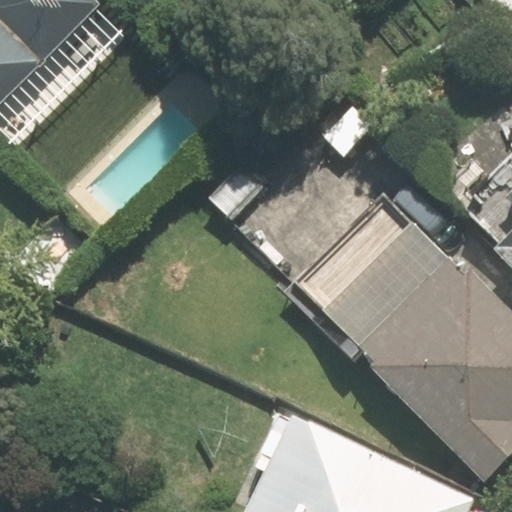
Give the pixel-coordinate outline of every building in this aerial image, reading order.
[(116,0),(0,0),(0,156),(141,26),(116,0)] [(511,0),(476,0),(511,38),(511,0)] [(374,128),(339,95),(218,228),(253,260),(374,128)] [(511,173),(456,230),(511,286),(511,173)] [(511,329),(386,205),(297,296),(339,336),(326,349),(349,372),(354,367),(490,501),(511,478),(511,329)] [(475,511),(279,421),(237,511),(475,511)]
